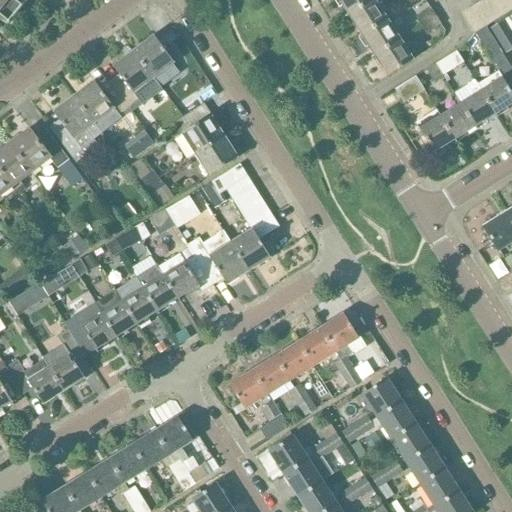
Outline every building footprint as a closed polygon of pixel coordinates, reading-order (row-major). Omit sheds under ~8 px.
[(0,0),(0,13),(11,22),(24,6),(16,0),(0,0)] [(334,0),(345,17),(371,0),(334,0)] [(371,0),(345,17),(358,38),(388,19),(388,20),(396,14),(390,5),(382,11),(375,0),(371,0)] [(494,22),(504,16),(494,0),(483,0),(481,2),(494,22)] [(511,10),(511,8),(506,0),(494,0),(504,16),(511,10)] [(472,7),(485,28),(494,22),(481,2),(472,7)] [(415,17),(420,25),(436,15),(431,7),(415,17)] [(475,34),(485,28),(472,7),(462,14),(475,34)] [(442,25),(436,15),(420,25),(426,35),(442,25)] [(388,19),(358,38),(371,57),(400,39),(388,20),(388,19)] [(511,35),(503,21),(489,29),(504,54),(511,49),(511,35)] [(153,35),(133,50),(155,79),(161,88),(180,74),(174,65),(175,64),(173,62),(177,60),(168,48),(165,50),(153,35)] [(371,57),(385,79),(414,60),(400,39),(371,57)] [(120,75),(110,82),(129,108),(130,108),(140,100),(142,103),(162,88),(161,88),(155,79),(133,50),(113,66),(120,75)] [(436,64),(443,76),(452,71),(464,63),(457,51),(436,64)] [(478,85),(477,85),(498,118),(511,108),(511,92),(508,87),(511,84),(511,69),(502,54),(490,61),(497,73),(478,85)] [(434,82),(443,76),(436,64),(426,70),(434,82)] [(425,91),(416,76),(395,90),(404,104),(425,91)] [(461,104),(477,131),(498,118),(477,85),(478,85),(475,80),(466,86),(473,96),(461,104)] [(94,81),(73,96),(102,134),(110,128),(121,120),(118,117),(123,113),(129,108),(110,82),(100,89),(94,81)] [(49,128),(76,164),(98,147),(93,140),(102,134),(73,96),(53,112),(59,120),(49,128)] [(440,117),(457,144),(477,131),(461,104),(441,117),(440,117)] [(204,105),(178,121),(185,132),(211,115),(204,105)] [(415,123),(436,157),(457,144),(440,117),(441,117),(436,110),(415,123)] [(212,115),(211,115),(185,132),(175,139),(189,160),(226,137),(212,115)] [(10,142),(32,173),(50,159),(57,170),(69,160),(46,130),(37,137),(29,128),(10,142)] [(145,133),(125,146),(132,157),(152,144),(145,133)] [(210,177),(240,158),(226,137),(189,160),(196,156),(210,177)] [(21,182),(32,173),(10,142),(0,149),(0,170),(13,188),(20,196),(27,190),(21,182)] [(83,179),(70,162),(59,171),(72,188),(83,179)] [(219,177),(226,189),(247,176),(240,164),(219,177)] [(0,212),(1,212),(0,210),(0,197),(13,188),(0,170),(0,212)] [(147,188),(159,178),(153,171),(141,180),(147,188)] [(226,189),(232,199),(253,186),(247,176),(226,189)] [(165,186),(159,178),(147,188),(153,195),(165,186)] [(232,199),(238,208),(259,196),(253,186),(232,199)] [(238,208),(245,219),(266,207),(259,196),(238,208)] [(245,219),(251,229),(272,217),(266,207),(245,219)] [(511,270),(509,272),(511,276),(511,222),(506,212),(483,227),(498,251),(509,244),(511,248),(511,270)] [(231,243),(250,273),(271,260),(259,240),(279,228),(272,217),(251,229),(252,230),(231,243)] [(124,234),(130,244),(146,235),(141,225),(124,234)] [(223,279),(228,287),(250,273),(231,243),(223,231),(202,244),(199,239),(188,246),(213,286),(223,279)] [(53,245),(66,263),(79,254),(71,242),(62,248),(58,241),(53,245)] [(120,254),(112,241),(104,245),(112,258),(120,254)] [(158,268),(180,304),(201,291),(202,292),(213,286),(188,246),(187,244),(179,249),(181,253),(158,268)] [(136,278),(159,316),(180,304),(158,268),(155,264),(135,277),(136,278)] [(57,290),(50,277),(38,284),(46,297),(57,290)] [(124,302),(123,302),(139,329),(159,316),(136,278),(128,283),(135,295),(124,302)] [(95,305),(119,342),(139,329),(123,302),(124,302),(116,290),(95,304),(95,305)] [(78,323),(67,330),(84,358),(95,351),(97,355),(119,342),(95,305),(74,318),(78,323)] [(340,361),(346,356),(352,353),(346,345),(358,337),(343,314),(320,329),(335,352),(340,361)] [(320,329),(297,343),(312,366),(335,352),(320,329)] [(43,361),(64,394),(85,382),(74,364),(84,358),(67,330),(57,337),(62,345),(42,358),(44,361),(43,361)] [(297,343),(275,358),(289,381),(312,366),(297,343)] [(354,369),(346,356),(340,361),(334,364),(342,377),(354,369)] [(275,358),(252,372),(267,395),(289,381),(275,358)] [(0,412),(14,405),(12,402),(23,396),(6,367),(2,361),(1,362),(0,359),(0,412)] [(33,390),(44,407),(64,394),(43,361),(24,372),(17,360),(6,367),(23,396),(33,390)] [(354,369),(342,377),(350,389),(362,382),(354,369)] [(243,410),(267,395),(252,372),(229,387),(243,410)] [(363,394),(378,417),(401,402),(387,379),(363,394)] [(301,384),(289,392),(298,405),(310,398),(301,384)] [(310,398),(298,405),(305,417),(316,410),(310,398)] [(378,417),(392,439),(416,424),(401,402),(378,417)] [(282,416),(260,430),(267,442),(289,427),(282,416)] [(367,416),(354,424),(362,436),(374,427),(367,416)] [(181,459),(184,457),(179,450),(193,442),(179,418),(155,433),(175,463),(181,459)] [(362,436),(354,424),(341,433),(349,443),(362,436)] [(392,439),(406,462),(430,447),(416,424),(392,439)] [(155,433),(133,447),(147,470),(162,461),(166,469),(169,467),(175,463),(155,433)] [(323,442),(332,455),(344,447),(337,434),(323,442)] [(293,438),(270,453),(284,476),(315,456),(311,450),(309,447),(302,451),(293,438)] [(323,442),(311,450),(315,456),(320,463),(324,460),(332,455),(323,442)] [(125,484),(126,484),(147,470),(133,447),(110,461),(125,484)] [(406,462),(421,484),(444,469),(430,447),(406,462)] [(315,456),(284,476),(299,498),(322,483),(334,476),(324,460),(320,463),(315,456)] [(181,459),(175,463),(169,467),(177,480),(189,472),(181,459)] [(117,489),(121,496),(124,494),(130,491),(126,484),(125,484),(110,461),(87,475),(102,498),(117,489)] [(403,473),(396,461),(383,469),(391,481),(403,473)] [(391,481),(383,469),(370,477),(377,488),(391,481)] [(444,469),(421,484),(430,498),(422,503),(424,507),(427,511),(459,492),(444,469)] [(189,472),(177,480),(185,492),(197,485),(189,472)] [(65,489),(79,511),(80,511),(102,498),(87,475),(65,489)] [(365,479),(352,487),(360,500),(373,490),(365,479)] [(307,511),(326,511),(337,505),(330,494),(322,483),(299,498),(307,511)] [(217,484),(192,499),(200,511),(223,511),(232,507),(217,484)] [(135,487),(124,494),(131,506),(142,499),(135,487)] [(340,495),(344,501),(347,507),(360,500),(352,487),(340,495)] [(79,511),(65,489),(41,503),(46,511),(79,511),(80,511),(79,511)] [(427,511),(471,511),(459,492),(427,511)] [(150,511),(142,499),(131,506),(134,511),(150,511)]
